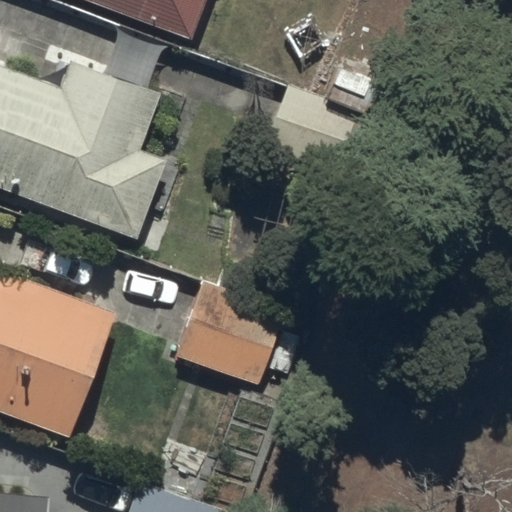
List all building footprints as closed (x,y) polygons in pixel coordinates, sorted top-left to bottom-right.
[(83,0),(188,42),(205,0),(83,0)] [(0,67),(0,188),(140,243),(170,166),(140,154),(163,96),(71,61),(60,91),(0,67)] [(0,277),(0,412),(71,438),(116,314),(2,272),(0,277)] [(284,314),(202,284),(176,356),(260,387),(267,369),(289,377),(303,338),(279,329),(284,314)] [(209,511),(140,486),(138,492),(130,511),(209,511)] [(47,511),(49,500),(0,494),(0,511),(47,511)]
